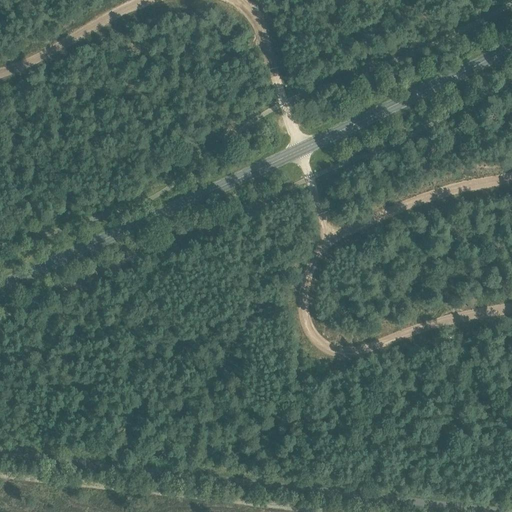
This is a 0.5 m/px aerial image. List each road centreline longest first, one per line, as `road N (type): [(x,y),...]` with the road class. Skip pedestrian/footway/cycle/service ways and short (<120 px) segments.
road 1 (secondary): [(0,286),(511,47)]
road 2 (unclassified): [(0,454),(497,511)]
road 3 (track): [(330,237),(312,262),(302,307),(316,342),(334,350),(511,308)]
road 4 (track): [(237,0),(258,25),(309,178)]
road 5 (track): [(511,177),(441,192),(330,237)]
road 6 (track): [(0,71),(151,0)]
